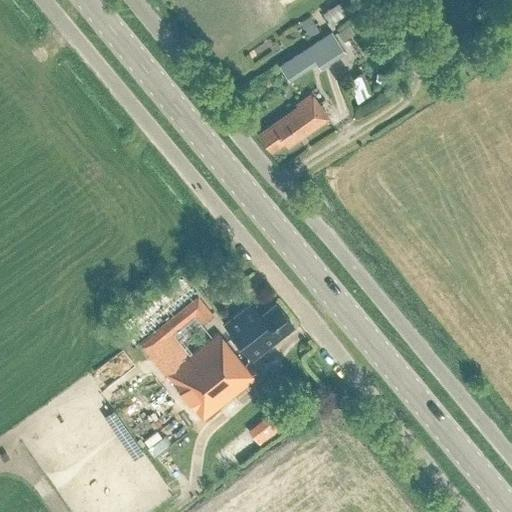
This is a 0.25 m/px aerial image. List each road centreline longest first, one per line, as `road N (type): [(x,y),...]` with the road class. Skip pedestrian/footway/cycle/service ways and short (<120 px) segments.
road 1 (secondary): [(511,511),(85,0)]
road 2 (unclassified): [(466,511),(43,0)]
road 3 (unclassified): [(511,456),(280,181)]
road 4 (unclassified): [(391,0),(417,58),(409,92),(280,181)]
road 5 (unclassified): [(280,181),(130,0)]
